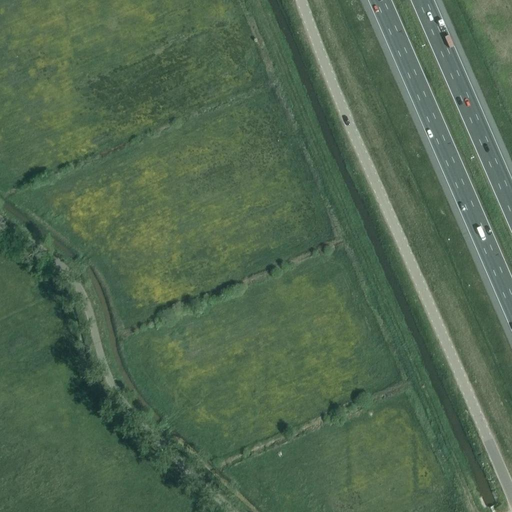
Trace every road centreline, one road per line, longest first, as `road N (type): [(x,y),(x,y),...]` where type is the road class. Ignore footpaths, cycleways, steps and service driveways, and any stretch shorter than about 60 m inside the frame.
road 1 (unclassified): [(511,495),(300,0)]
road 2 (unclassified): [(231,511),(123,405),(59,266),(0,222)]
road 3 (motorway): [(379,0),(511,305)]
road 4 (motorway): [(511,205),(422,0)]
